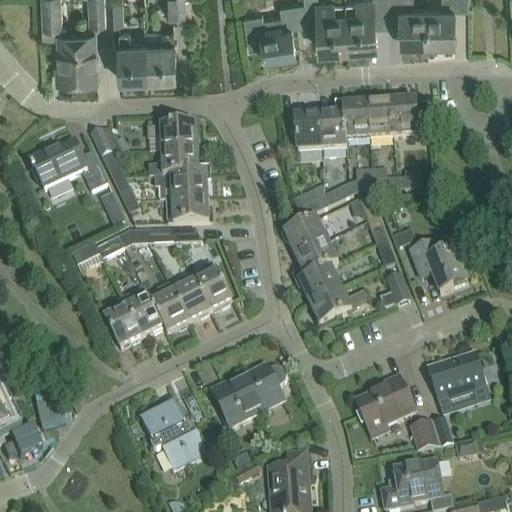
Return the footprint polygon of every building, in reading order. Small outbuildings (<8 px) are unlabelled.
[(97,81),(96,61),(95,33),(59,35),(57,0),(41,0),(43,37),(59,36),(61,83),(97,81)] [(106,23),(105,0),(89,0),(90,24),(106,23)] [(120,0),(105,0),(106,23),(122,23),(120,0)] [(185,0),(169,0),(170,19),(186,18),(185,0)] [(349,48),(346,3),(317,5),(317,0),(304,0),(305,3),(307,25),(319,24),(321,50),(349,48)] [(375,20),(388,19),(387,0),(371,0),(372,1),(346,3),(349,48),(377,46),(375,20)] [(428,43),(428,9),(413,9),(413,0),(387,0),(388,19),(401,18),(401,44),(428,43)] [(468,10),(468,0),(441,0),(442,9),(428,9),(428,43),(455,43),(455,10),(468,10)] [(305,3),(280,7),(282,17),(263,20),(263,14),(244,17),(249,49),(262,47),(263,52),(265,52),(266,58),(296,53),(292,28),(308,26),(307,25),(305,3)] [(174,30),(162,30),(163,43),(147,44),(149,79),(177,78),(174,30)] [(149,79),(147,44),(131,44),(130,32),(119,32),(121,80),(149,79)] [(416,104),(392,105),(394,141),(419,139),(416,104)] [(394,141),(392,105),(368,107),(370,143),(394,141)] [(370,143),(368,107),(343,109),(343,117),(344,117),(346,144),(347,144),(370,143)] [(128,129),(155,129),(155,111),(127,111),(128,129)] [(346,144),(344,117),(343,117),(321,118),(323,154),(347,152),(347,144),(346,144)] [(323,154),(321,118),(296,120),(298,156),(323,154)] [(148,132),(149,143),(150,143),(151,156),(162,155),(198,153),(197,129),(148,132)] [(92,139),(103,161),(113,156),(122,156),(111,133),(103,134),(92,139)] [(108,188),(93,155),(82,161),(75,146),(48,159),(46,155),(30,163),(34,171),(33,172),(34,176),(36,175),(45,194),(83,176),(92,196),(108,188)] [(199,177),(198,153),(162,155),(163,170),(149,170),(150,181),(155,181),(155,180),(164,180),(164,181),(172,180),(172,179),(199,178),(199,177)] [(126,182),(113,156),(103,161),(115,187),(126,182)] [(207,177),(199,177),(199,178),(172,179),(172,180),(164,181),(164,180),(155,180),(155,181),(156,191),(173,191),(173,203),(209,201),(207,177)] [(374,191),(373,183),(373,178),(350,187),(351,200),(358,197),(374,191)] [(422,180),(397,182),(398,194),(422,192),(422,180)] [(137,205),(126,182),(115,187),(126,210),(137,205)] [(397,182),(373,183),(374,191),(375,191),(375,195),(398,194),(397,182)] [(351,200),(350,187),(324,200),(330,210),(351,200)] [(330,210),(324,200),(323,190),(298,202),(307,221),(330,210)] [(359,203),(368,226),(379,221),(370,199),(359,203)] [(210,226),(209,201),(173,203),(167,203),(168,228),(210,226)] [(141,213),(137,205),(126,210),(130,218),(141,213)] [(388,244),(379,221),(368,226),(376,249),(388,244)] [(328,245),(317,223),(285,239),(296,261),(328,245)] [(196,233),(169,234),(175,246),(202,245),(196,233)] [(175,246),(169,234),(143,235),(149,248),(175,246)] [(149,248),(143,235),(129,236),(118,241),(124,253),(134,248),(149,248)] [(350,235),(340,238),(345,256),(355,254),(350,235)] [(124,253),(118,241),(96,251),(103,264),(124,253)] [(376,249),(384,271),(396,266),(388,244),(376,249)] [(339,267),(328,245),(296,261),(306,282),(331,270),(331,271),(339,267)] [(103,264),(96,251),(94,246),(71,257),(80,275),(103,264)] [(411,255),(422,283),(433,279),(440,298),(468,287),(455,253),(441,259),(436,246),(411,255)] [(213,266),(202,271),(206,279),(195,285),(211,317),(233,305),(213,266)] [(309,307),(342,292),(331,271),(331,270),(306,282),(299,285),(309,307)] [(211,317),(195,285),(191,276),(181,282),(185,290),(174,295),(173,295),(189,327),(211,317)] [(189,327),(173,295),(174,295),(170,287),(160,292),(164,300),(153,305),(152,306),(165,330),(164,331),(167,338),(189,327)] [(397,309),(410,304),(405,289),(393,294),(381,301),(385,312),(397,308),(397,309)] [(165,330),(152,306),(153,305),(149,299),(148,299),(144,291),(134,296),(139,305),(127,310),(127,311),(142,342),(164,331),(165,330)] [(369,306),(364,295),(347,304),(342,292),(309,307),(320,330),(369,306)] [(142,342),(127,311),(127,310),(123,302),(113,307),(117,316),(105,321),(121,353),(142,342)] [(484,389),(479,374),(481,373),(476,356),(428,372),(438,405),(487,389),(486,389),(484,389)] [(285,406),(277,391),(282,389),(283,388),(286,385),(287,383),(287,380),(287,378),(286,374),(282,371),(279,371),(276,371),(273,371),(271,372),(268,373),(267,370),(213,396),(231,432),(260,418),(258,414),(282,402),(284,406),(285,406)] [(370,437),(415,417),(400,382),(382,390),(383,394),(356,405),(370,437)] [(193,390),(203,412),(211,408),(202,386),(193,390)] [(197,437),(192,440),(175,406),(141,422),(153,445),(152,448),(154,452),(157,453),(162,451),(173,474),(207,457),(197,437)] [(0,448),(4,446),(0,436),(0,434),(10,430),(4,416),(0,418),(0,448)] [(446,422),(433,426),(441,451),(453,447),(446,422)] [(441,451),(433,426),(411,433),(419,455),(441,451)] [(414,506),(430,504),(431,511),(450,511),(454,511),(452,500),(444,501),(437,464),(394,472),(398,491),(382,494),(384,511),(396,511),(414,509),(414,506)] [(235,478),(240,487),(262,476),(257,467),(235,478)] [(269,472),(272,511),(310,511),(307,469),(269,472)]
